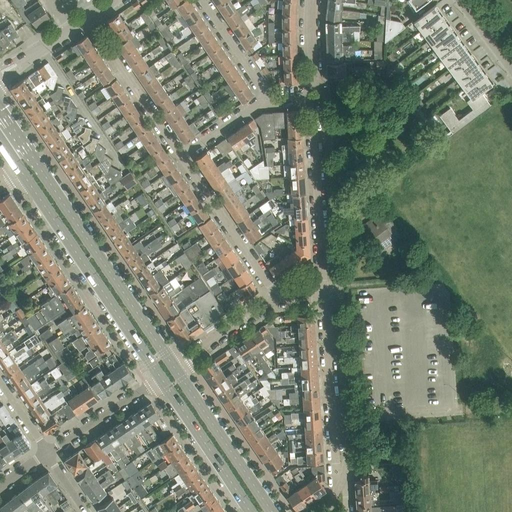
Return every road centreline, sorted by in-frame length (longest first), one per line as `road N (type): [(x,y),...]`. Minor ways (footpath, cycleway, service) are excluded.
road 1 (secondary): [(171,365),(0,108)]
road 2 (secondary): [(24,173),(156,372)]
road 3 (residential): [(348,511),(336,464),(323,294)]
road 4 (residential): [(323,294),(313,110)]
road 5 (secondary): [(274,511),(171,365)]
road 6 (residential): [(182,157),(85,15)]
road 7 (secondary): [(156,372),(254,511)]
road 8 (residential): [(276,296),(182,157)]
road 9 (residential): [(48,451),(156,372)]
road 10 (residential): [(171,365),(276,296)]
road 11 (residential): [(266,101),(201,0)]
